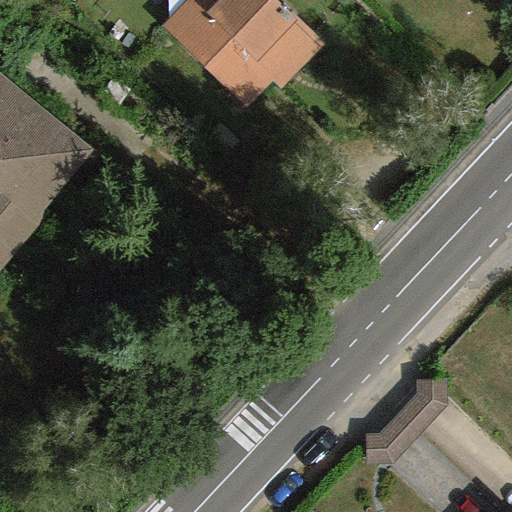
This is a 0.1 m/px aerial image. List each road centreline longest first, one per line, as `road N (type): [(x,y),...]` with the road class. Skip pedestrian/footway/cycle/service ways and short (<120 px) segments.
road 1 (tertiary): [(501,181),(188,511)]
road 2 (unknown): [(351,339),(498,496)]
